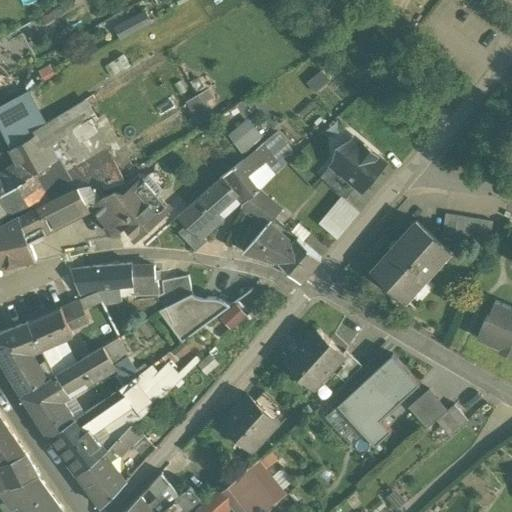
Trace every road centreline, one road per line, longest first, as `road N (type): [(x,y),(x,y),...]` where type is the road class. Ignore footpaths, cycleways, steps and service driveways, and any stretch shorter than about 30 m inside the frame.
road 1 (residential): [(311,292),(107,511)]
road 2 (residential): [(511,405),(311,292)]
road 3 (residential): [(92,260),(224,268),(311,292)]
road 4 (track): [(342,0),(387,58),(459,121)]
road 5 (residential): [(81,511),(0,381)]
road 6 (residential): [(410,184),(311,292)]
